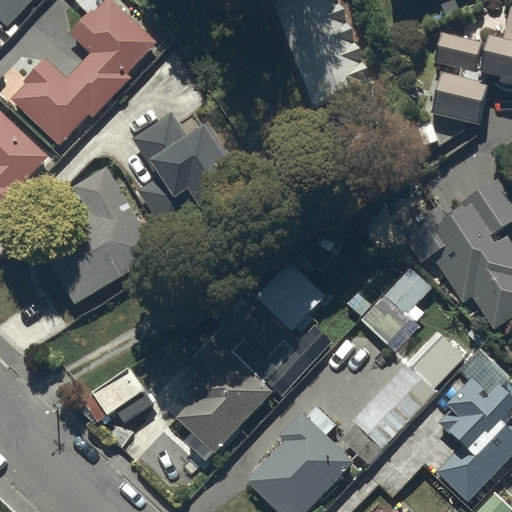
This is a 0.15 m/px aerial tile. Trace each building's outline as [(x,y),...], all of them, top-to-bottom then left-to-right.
[(10,34),(42,0),(0,0),(0,28),(2,26),(10,34)] [(274,0),(318,117),(373,96),(337,0),(274,0)] [(14,106),(63,152),(92,121),(96,125),(134,85),(130,81),(160,49),(111,3),(97,19),(95,16),(72,40),(93,59),(69,84),(49,64),(26,87),(29,90),(14,106)] [(445,80),(435,121),(482,132),(491,92),(488,91),(489,86),(506,90),(504,96),(511,97),(511,19),(505,51),(494,48),(490,65),(482,63),(486,49),(445,40),(438,70),(463,76),(461,84),(445,80)] [(0,225),(26,198),(22,195),(52,163),(3,117),(0,120),(0,225)] [(140,197),(170,241),(179,235),(186,245),(255,199),(209,130),(190,142),(175,120),(136,146),(161,184),(140,197)] [(419,131),(426,150),(440,146),(433,126),(419,131)] [(42,251),(78,312),(162,263),(111,175),(77,194),(93,221),(42,251)] [(475,304),(496,336),(511,326),(511,245),(511,244),(498,252),(494,244),(511,232),(511,203),(501,187),(462,212),(464,215),(449,224),(442,213),(404,237),(425,269),(435,263),(466,310),(475,304)] [(263,308),(295,338),(329,303),(297,273),(263,308)] [(409,321),(435,294),(414,274),(388,301),(409,321)] [(402,326),(385,310),(372,325),(389,341),(402,326)] [(179,426),(217,462),(276,400),(229,355),(187,399),(196,408),(179,426)] [(277,379),(293,393),(313,370),(297,356),(277,379)] [(352,418),(381,446),(436,389),(407,361),(352,418)] [(97,402),(111,424),(148,400),(133,378),(97,402)] [(435,469),(467,498),(511,451),(511,413),(511,411),(511,392),(496,378),(487,388),(477,378),(451,404),(438,419),(462,441),(435,469)] [(245,478),(281,511),(302,511),(354,458),(301,409),(279,432),(284,437),(245,478)] [(473,511),(506,511),(511,506),(494,490),(473,511)]
